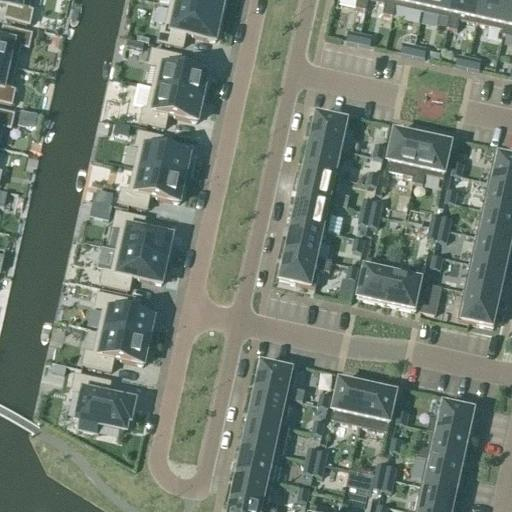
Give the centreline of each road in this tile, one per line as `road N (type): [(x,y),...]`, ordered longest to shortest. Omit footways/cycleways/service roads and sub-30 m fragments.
road 1 (residential): [(238,324),(203,485),(192,491),(167,483),(156,462),(189,313)]
road 2 (residential): [(309,0),(238,324)]
road 3 (residential): [(189,313),(259,0)]
road 4 (residential): [(238,324),(511,377)]
